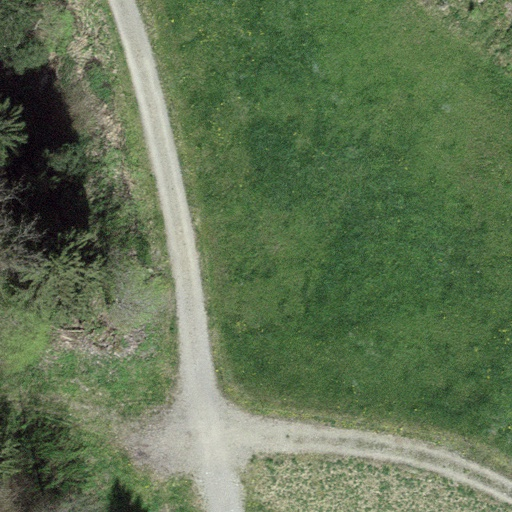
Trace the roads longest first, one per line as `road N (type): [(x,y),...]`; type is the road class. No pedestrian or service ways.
road 1 (track): [(0,396),(65,401),(121,435),(210,429),(408,450),(511,494)]
road 2 (track): [(115,0),(202,319),(210,429),(232,511)]
